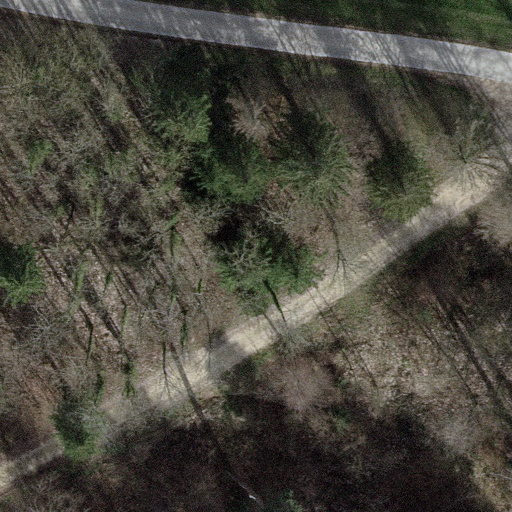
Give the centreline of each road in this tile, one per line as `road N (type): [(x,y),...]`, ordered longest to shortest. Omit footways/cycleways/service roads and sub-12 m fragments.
road 1 (track): [(0,470),(255,327),(511,146)]
road 2 (track): [(511,67),(36,0)]
